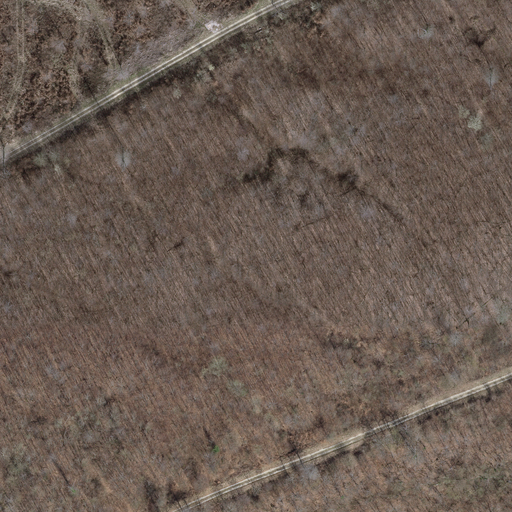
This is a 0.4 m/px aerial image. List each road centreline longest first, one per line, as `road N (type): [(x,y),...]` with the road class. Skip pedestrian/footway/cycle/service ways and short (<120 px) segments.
road 1 (track): [(181,511),(272,467),(511,376)]
road 2 (track): [(0,157),(289,0)]
